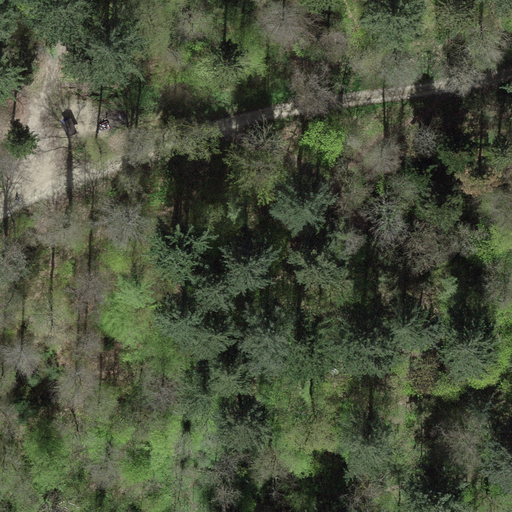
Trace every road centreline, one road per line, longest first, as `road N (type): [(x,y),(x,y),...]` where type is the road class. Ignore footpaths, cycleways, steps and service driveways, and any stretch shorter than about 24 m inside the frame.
road 1 (track): [(207,124),(239,109),(457,87),(511,73)]
road 2 (track): [(30,199),(207,124)]
